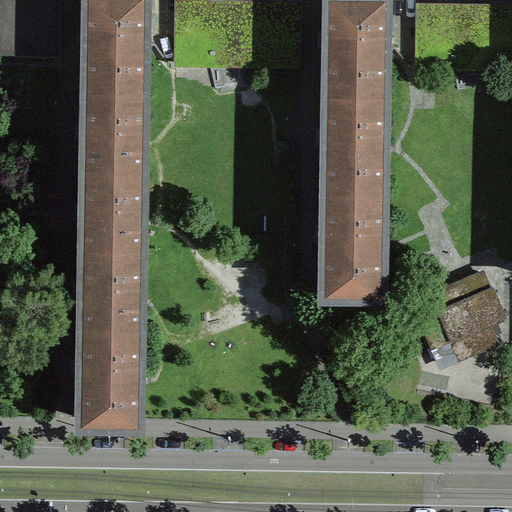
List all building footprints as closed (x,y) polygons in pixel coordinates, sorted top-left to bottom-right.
[(0,0),(0,49),(56,50),(56,0),(0,0)] [(86,0),(85,84),(145,85),(145,65),(138,65),(138,44),(145,44),(145,28),(138,28),(139,15),(139,7),(141,7),(146,7),(145,0),(86,0)] [(387,11),(387,0),(327,0),(326,88),(372,88),(386,88),(386,69),(379,68),(379,48),(386,48),(387,32),(380,32),(380,11),(387,11)] [(176,62),(298,64),(299,14),(177,12),(176,62)] [(511,17),(418,16),(417,66),(511,67),(511,17)] [(145,85),(85,84),(84,162),(136,163),(137,141),(144,141),(144,125),(137,125),(137,105),(144,105),(145,85)] [(326,88),(325,185),(371,185),(384,186),(384,166),(377,166),(378,145),(385,145),(385,129),(378,129),(378,108),(385,108),(386,88),(372,88),(326,88)] [(84,162),(83,240),(135,241),(135,219),(142,220),(143,204),(136,204),(136,183),(143,183),(143,163),(136,163),(84,162)] [(371,185),(325,185),(323,288),(382,289),(383,263),(376,263),(376,242),(383,242),(384,226),(376,226),(377,205),(384,206),(384,186),(371,185)] [(142,241),(135,241),(83,240),(82,319),(134,320),(134,298),(141,298),(142,282),(134,282),(135,261),(142,261),(142,241)] [(489,287),(482,271),(415,300),(434,346),(488,323),(505,315),(492,285),(489,287)] [(80,406),(80,417),(139,418),(140,397),(133,397),(133,376),(140,377),(140,361),(133,361),(134,340),(141,340),(141,320),(134,320),(82,319),(80,406)]
